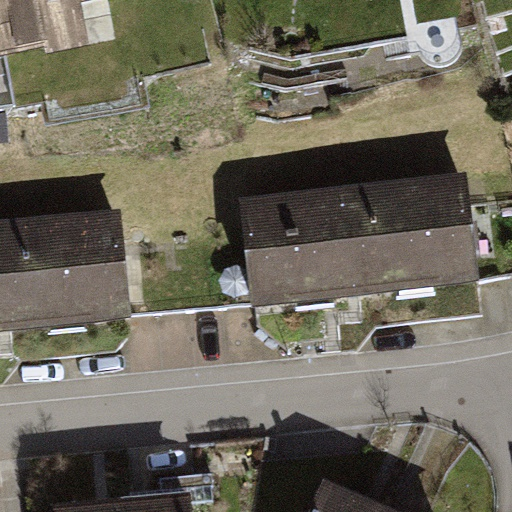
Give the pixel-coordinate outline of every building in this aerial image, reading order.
[(0,0),(0,62),(2,69),(89,50),(83,20),(134,9),(131,0),(0,0)] [(468,193),(241,218),(254,332),(480,307),(468,193)] [(117,231),(0,241),(0,354),(127,343),(117,231)] [(385,511),(388,506),(326,480),(311,511),(385,511)] [(187,511),(186,490),(123,496),(124,511),(187,511)] [(54,511),(124,511),(123,496),(54,503),(54,511)]
